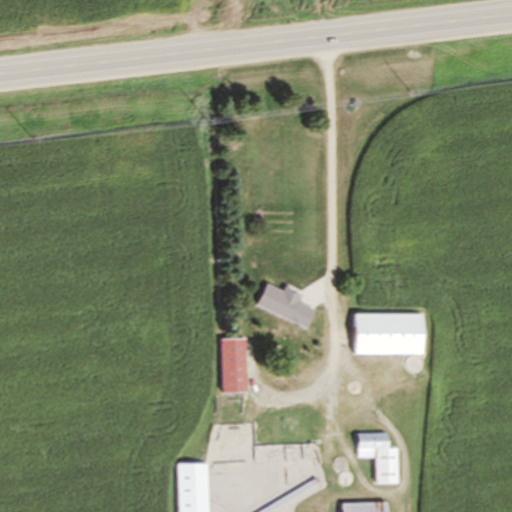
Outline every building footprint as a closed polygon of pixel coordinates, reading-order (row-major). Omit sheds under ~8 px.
[(249,304),(301,329),(311,308),(259,283),(249,304)] [(419,354),(419,314),(344,314),(344,354),(419,354)] [(213,392),(240,392),(240,338),(213,338),(213,392)] [(367,484),(390,484),(390,448),(379,448),(379,434),(349,434),(349,457),(367,457),(367,484)] [(169,464),(169,511),(200,511),(200,464),(169,464)] [(340,469),(327,469),(319,470),(320,493),(342,492),(340,469)] [(381,511),(381,502),(331,503),(331,511),(381,511)]
